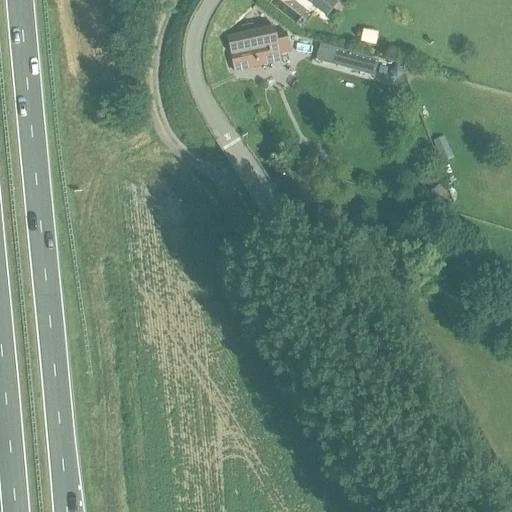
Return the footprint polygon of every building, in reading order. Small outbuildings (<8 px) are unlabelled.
[(307,0),(310,2),(320,10),(328,0),(307,0)] [(286,33),(275,35),(272,25),(262,28),(262,31),(228,38),(235,72),(272,63),(272,61),(278,60),(279,55),(291,52),(286,33)] [(321,47),(317,61),(373,77),(377,62),(321,47)] [(300,178),(312,182),(324,174),(320,167),(311,152),(292,164),(300,178)] [(440,182),(428,195),(438,205),(450,192),(440,182)]
